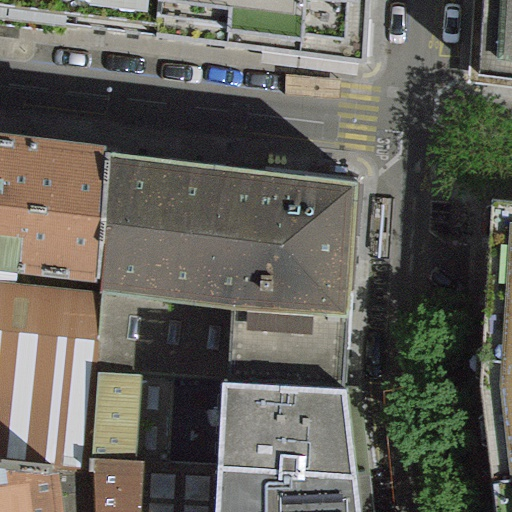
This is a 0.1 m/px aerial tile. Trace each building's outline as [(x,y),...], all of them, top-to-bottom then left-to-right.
[(0,0),(0,15),(158,35),(161,0),(0,0)] [(364,59),(367,0),(161,0),(158,35),(364,59)] [(511,78),(511,0),(486,0),(482,75),(511,78)] [(115,153),(0,138),(0,263),(104,276),(115,153)] [(359,181),(115,153),(104,276),(103,290),(236,304),(229,379),(348,385),(359,181)] [(497,482),(511,480),(511,201),(495,199),(483,377),(497,482)] [(100,372),(103,297),(0,286),(0,460),(54,466),(92,470),(92,462),(100,372)] [(100,372),(229,379),(236,304),(103,290),(103,297),(100,372)] [(92,462),(223,465),(229,379),(100,372),(92,462)] [(348,385),(229,379),(223,465),(358,474),(348,385)] [(0,511),(59,511),(54,466),(0,460),(0,511)] [(98,511),(220,511),(223,465),(92,462),(92,470),(97,471),(98,511)] [(362,511),(358,474),(223,465),(220,511),(362,511)] [(54,466),(59,511),(98,511),(97,471),(92,470),(54,466)] [(511,511),(511,480),(497,482),(500,511),(511,511)]
